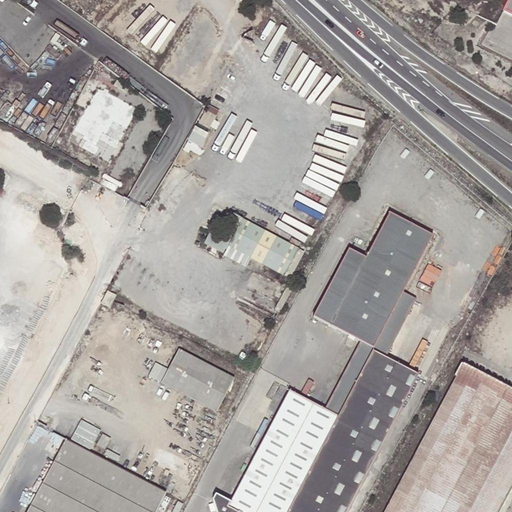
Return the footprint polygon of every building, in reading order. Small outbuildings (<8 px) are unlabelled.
[(207,111),(199,125),(210,130),(217,116),(207,111)] [(391,214),(368,257),(352,248),(316,316),(375,347),(433,236),(391,214)] [(299,249),(244,219),(230,246),(284,275),(299,249)] [(224,252),(230,242),(211,232),(206,242),(224,252)] [(46,258),(32,301),(48,306),(62,263),(46,258)] [(111,307),(114,301),(117,296),(109,291),(102,303),(111,307)] [(236,379),(180,350),(163,383),(218,412),(236,379)] [(346,511),(420,375),(374,350),(339,416),(290,390),(254,457),(251,464),(232,500),(217,492),(213,499),(217,511),(346,511)] [(152,377),(163,380),(167,366),(156,363),(152,377)] [(385,511),(498,511),(511,488),(511,389),(463,364),(385,511)] [(74,440),(94,448),(103,429),(83,420),(74,440)] [(102,435),(97,444),(105,449),(111,439),(102,435)] [(27,511),(156,511),(167,492),(66,439),(27,511)] [(245,461),(251,464),(254,457),(249,454),(245,461)]
